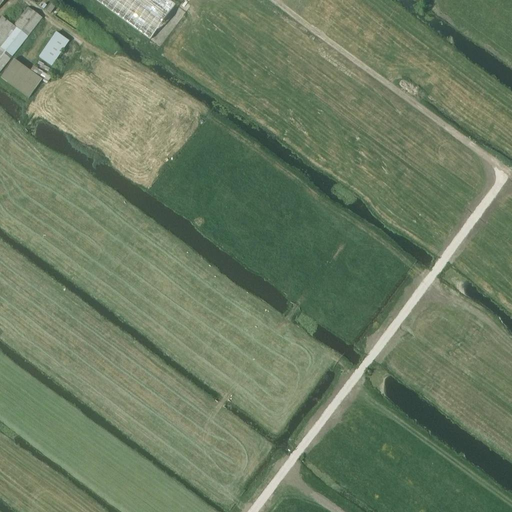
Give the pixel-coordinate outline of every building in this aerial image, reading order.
[(94,0),(150,40),(175,6),(167,0),(94,0)] [(50,14),(55,7),(50,3),(45,10),(50,14)] [(13,26),(5,20),(2,18),(0,20),(0,72),(41,18),(27,8),(13,26)] [(51,67),(69,42),(56,33),(39,58),(51,67)] [(31,72),(14,60),(1,78),(29,99),(42,82),(46,85),(51,78),(46,74),(49,71),(43,66),(40,63),(35,69),(34,68),(31,72)]
